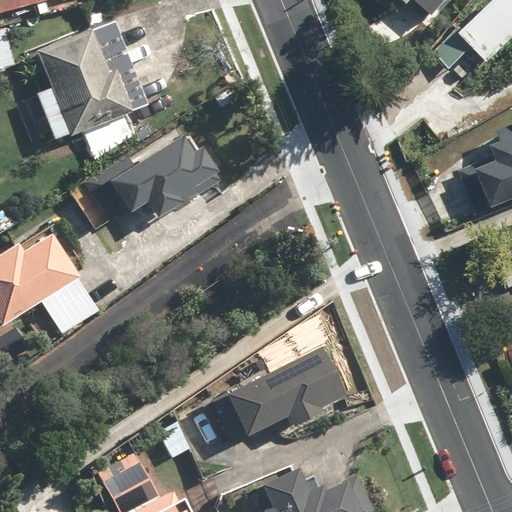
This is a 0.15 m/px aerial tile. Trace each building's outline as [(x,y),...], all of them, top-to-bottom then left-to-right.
[(0,0),(0,12),(45,0),(0,0)] [(386,0),(399,10),(406,2),(417,12),(426,0),(386,0)] [(456,30),(430,56),(444,73),(464,53),(480,69),(510,39),(507,37),(511,32),(511,5),(506,0),(491,0),(458,32),(456,30)] [(97,26),(41,48),(56,85),(41,91),(59,136),(74,130),(76,134),(139,109),(137,105),(146,102),(115,22),(98,29),(97,26)] [(7,27),(0,28),(0,68),(17,65),(7,27)] [(459,171),(477,213),(511,198),(511,125),(497,131),(501,140),(488,145),(493,157),(459,171)] [(131,154),(87,183),(114,224),(152,198),(163,215),(187,200),(189,203),(195,199),(193,196),(204,189),(200,183),(224,167),(208,143),(202,147),(193,133),(190,135),(188,131),(137,163),(131,154)] [(0,256),(0,316),(5,325),(44,300),(64,331),(100,308),(79,277),(83,274),(55,232),(27,251),(22,243),(0,256)] [(511,239),(502,244),(511,266),(511,239)] [(327,342),(212,399),(233,442),(293,412),(298,423),(328,408),(326,403),(350,391),(342,364),(327,342)] [(180,422),(158,433),(170,457),(191,447),(180,422)] [(377,511),(360,473),(330,486),(328,482),(314,488),(303,464),(267,480),(268,483),(257,488),(267,509),(261,511),(377,511)] [(178,487),(132,511),(200,511),(191,493),(182,497),(178,487)]
